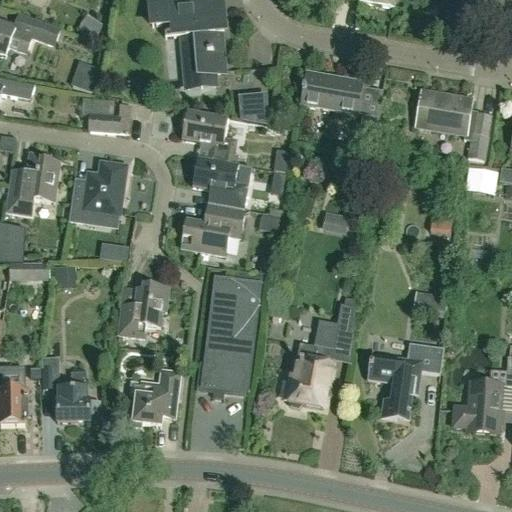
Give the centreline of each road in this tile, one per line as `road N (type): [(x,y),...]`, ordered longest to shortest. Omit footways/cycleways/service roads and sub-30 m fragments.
road 1 (tertiary): [(0,476),(217,472),(431,511)]
road 2 (residential): [(257,0),(274,22),(511,69)]
road 3 (residential): [(0,130),(142,156),(160,172),(161,211),(149,248)]
